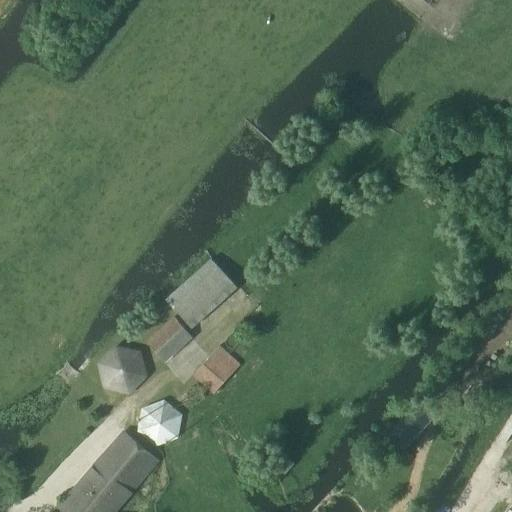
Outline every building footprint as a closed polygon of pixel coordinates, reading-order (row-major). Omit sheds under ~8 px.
[(190,330),(236,289),(209,259),(164,300),(190,330)] [(163,363),(191,338),(174,318),(146,343),(163,363)] [(144,376),(139,353),(116,347),(99,364),(104,389),(128,394),(144,376)] [(213,395),(240,366),(218,347),(192,376),(213,395)] [(178,428),(178,423),(177,418),(175,413),(171,410),(167,407),(163,405),(158,404),(153,404),(148,406),(144,408),(140,411),(138,416),(136,420),(135,425),(136,430),(138,435),(140,439),(144,442),(148,445),(153,446),(158,447),(163,446),(168,444),(172,441),(175,437),(177,432),(178,428)] [(114,511),(158,461),(124,433),(58,507),(63,511),(114,511)]
